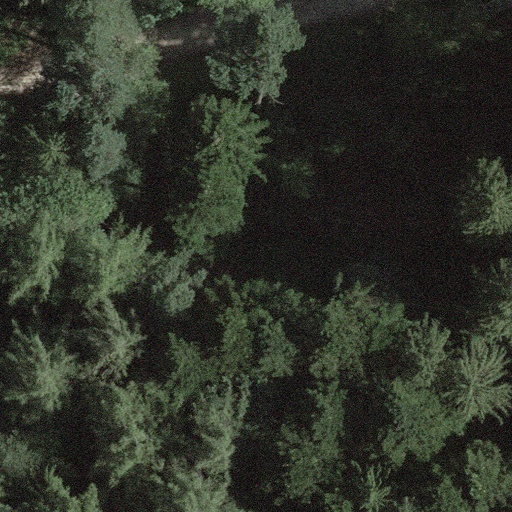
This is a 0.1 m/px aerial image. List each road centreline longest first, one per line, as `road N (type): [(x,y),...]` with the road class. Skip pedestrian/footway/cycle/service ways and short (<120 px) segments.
road 1 (track): [(0,219),(361,329),(511,391)]
road 2 (track): [(0,66),(306,2)]
